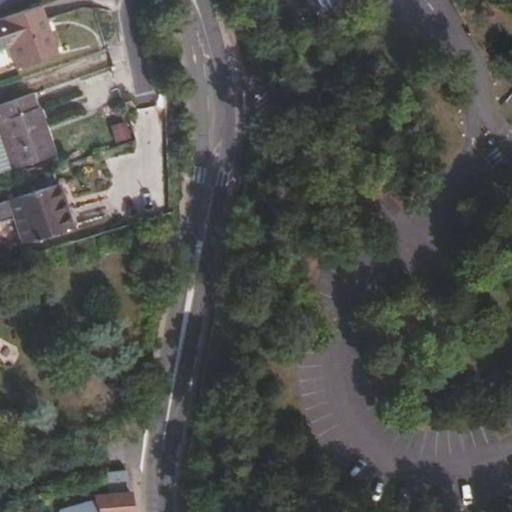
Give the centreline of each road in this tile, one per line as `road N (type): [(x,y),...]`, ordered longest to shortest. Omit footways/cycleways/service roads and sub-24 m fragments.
road 1 (primary): [(164,441),(226,142)]
road 2 (residential): [(226,142),(407,0)]
road 3 (residential): [(0,498),(59,463),(164,441)]
road 4 (primary): [(226,142),(199,0)]
